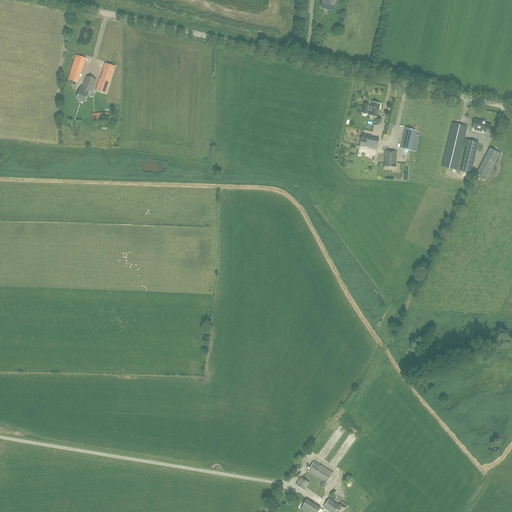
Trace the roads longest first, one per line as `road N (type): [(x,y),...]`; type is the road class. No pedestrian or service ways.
road 1 (unclassified): [(307,59),(46,0)]
road 2 (unclassified): [(511,105),(307,59)]
